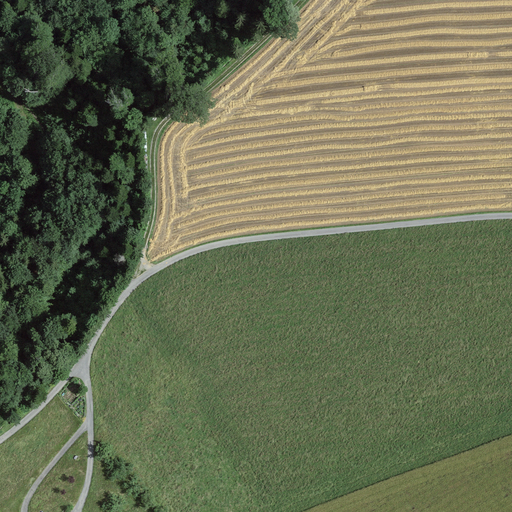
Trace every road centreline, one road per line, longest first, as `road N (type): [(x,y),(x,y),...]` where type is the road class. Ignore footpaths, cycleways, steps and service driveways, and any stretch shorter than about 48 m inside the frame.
road 1 (track): [(300,0),(157,130),(142,256),(148,274)]
road 2 (track): [(0,253),(22,229),(36,181),(22,106)]
